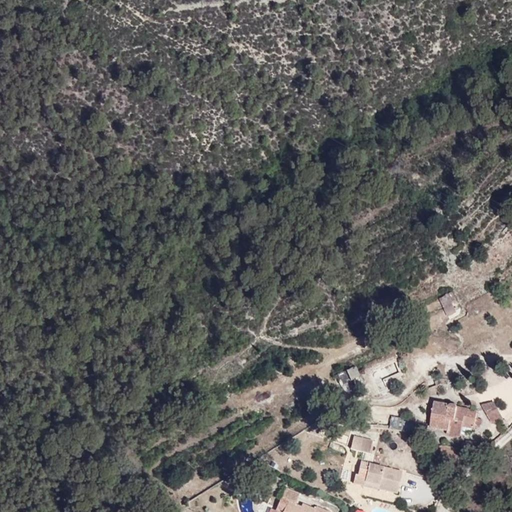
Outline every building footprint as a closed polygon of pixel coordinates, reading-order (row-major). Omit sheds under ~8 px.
[(455,328),(472,305),(457,294),(442,310),(455,328)] [(355,366),(345,370),(349,381),(359,377),(355,366)] [(487,412),(443,397),(436,428),(478,440),(487,412)] [(391,416),(389,429),(403,432),(405,418),(391,416)] [(350,449),(369,453),(372,440),(353,435),(350,449)] [(411,500),(417,474),(363,458),(358,484),(411,500)] [(337,511),(284,488),(277,511),(337,511)]
